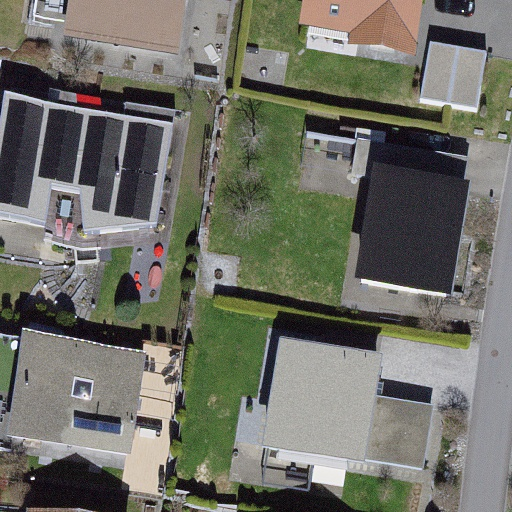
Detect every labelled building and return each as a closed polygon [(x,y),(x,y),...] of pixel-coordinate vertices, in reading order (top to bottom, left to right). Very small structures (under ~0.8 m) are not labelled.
[(6,0),(3,21),(36,27),(35,35),(148,55),(157,0),(6,0)] [(413,53),(415,42),(422,0),(304,0),(301,23),(360,33),(358,44),(413,53)] [(487,52),(430,42),(421,98),(478,108),(487,52)] [(0,233),(45,242),(53,200),(77,205),(80,249),(162,244),(160,215),(173,148),(0,114),(0,233)] [(453,294),(471,180),(374,164),(355,279),(453,294)] [(123,356),(0,335),(0,441),(106,459),(123,356)] [(372,396),(379,353),(282,338),(264,447),(423,472),(433,405),(372,396)]
